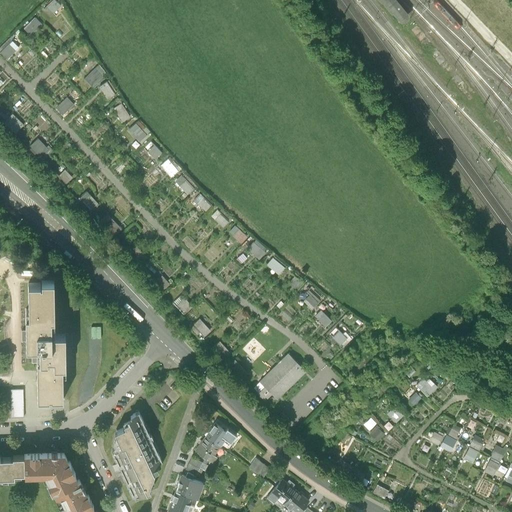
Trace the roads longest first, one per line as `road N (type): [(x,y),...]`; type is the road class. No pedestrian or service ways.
road 1 (tertiary): [(168,339),(294,460),(378,511)]
road 2 (residential): [(168,339),(82,426)]
road 3 (tertiary): [(84,252),(168,339)]
